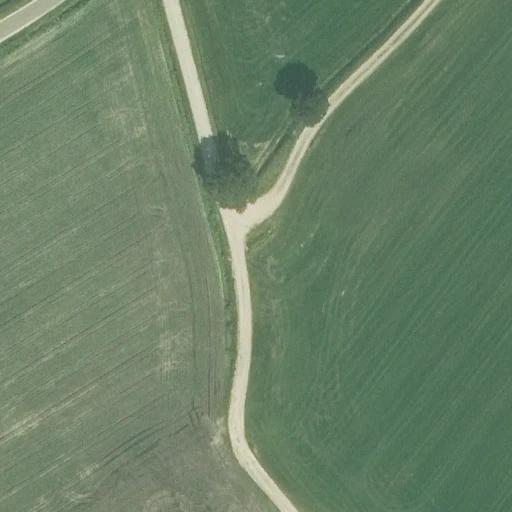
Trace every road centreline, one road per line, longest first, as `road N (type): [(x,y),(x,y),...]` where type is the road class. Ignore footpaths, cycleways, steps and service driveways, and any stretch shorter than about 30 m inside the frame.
road 1 (track): [(290,511),(237,437),(244,290),(169,0)]
road 2 (track): [(229,221),(278,199),(318,116),(434,0)]
